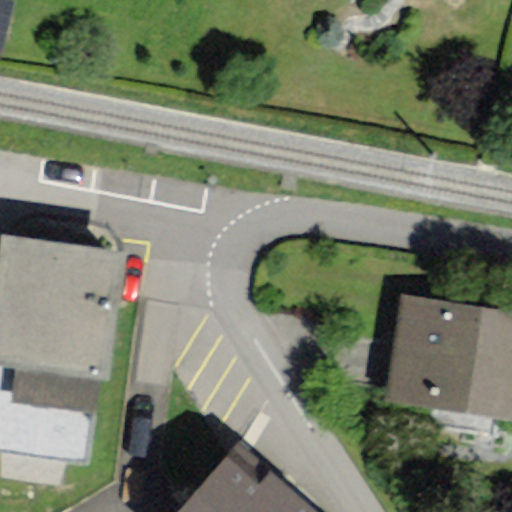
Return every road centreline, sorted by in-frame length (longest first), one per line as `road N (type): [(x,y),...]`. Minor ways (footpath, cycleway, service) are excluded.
road 1 (residential): [(233,249),(229,276),(238,311),(366,511)]
road 2 (residential): [(511,246),(282,213),(248,226),(233,249)]
road 3 (residential): [(233,249),(20,202),(0,185)]
